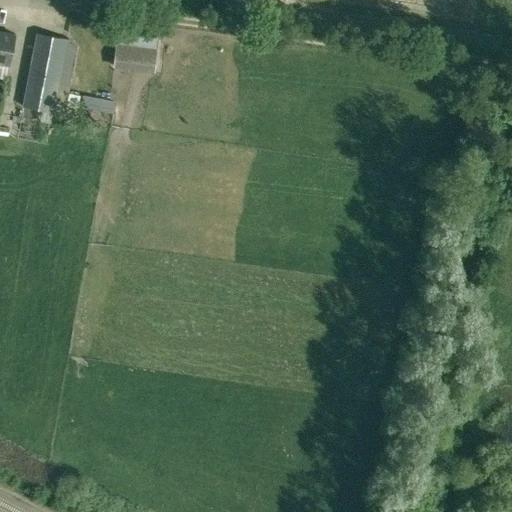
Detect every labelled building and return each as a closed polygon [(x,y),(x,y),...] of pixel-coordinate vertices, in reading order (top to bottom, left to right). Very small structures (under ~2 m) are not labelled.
[(0,63),(8,65),(14,33),(0,31),(0,63)] [(21,107),(41,110),(53,113),(67,39),(35,33),(21,107)] [(178,39),(173,57),(182,59),(187,41),(178,39)] [(155,49),(116,45),(113,66),(153,70),(155,49)] [(111,114),(112,114),(114,102),(90,98),(79,96),(76,107),(88,109),(111,114)] [(53,113),(41,110),(40,121),(51,123),(53,113)]
